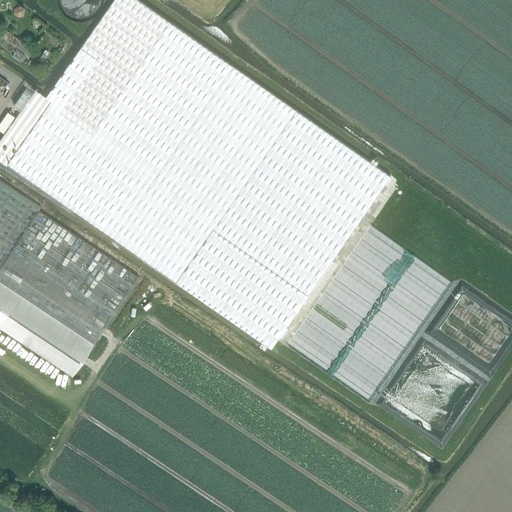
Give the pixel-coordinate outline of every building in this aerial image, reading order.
[(103,230),(176,282),(271,349),(391,176),(296,110),(138,0),(113,0),(46,96),(36,89),(0,140),(0,160),(6,165),(102,231),(103,230)] [(102,2),(102,0),(57,0),(57,2),(59,6),(61,10),(63,13),(66,16),(70,18),(74,20),(79,20),(84,20),(88,19),(92,17),(96,14),(99,10),(101,6),(102,2)] [(20,5),(15,7),(14,13),(18,17),(24,14),(25,8),(20,5)] [(0,267),(39,210),(41,207),(0,179),(0,267)] [(139,276),(39,210),(0,267),(0,327),(72,376),(139,276)]
